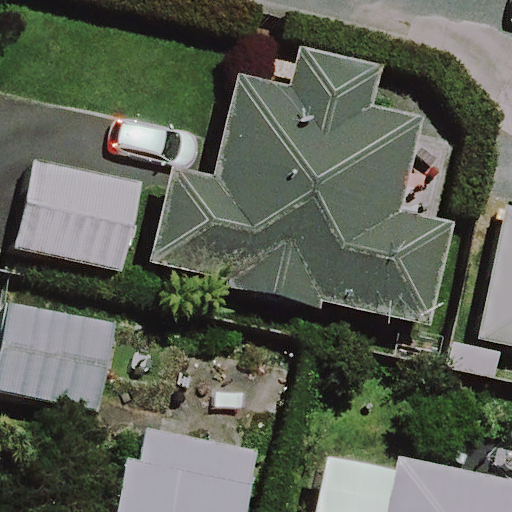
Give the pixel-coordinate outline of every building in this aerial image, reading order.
[(407,101),(285,77),(278,116),(226,105),(207,204),(176,198),(158,289),(412,339),(431,245),(381,235),(407,101)] [(28,183),(12,262),(108,282),(125,202),(28,183)] [(511,193),(510,193),(476,350),(511,358),(511,193)] [(106,327),(0,307),(0,406),(88,423),(106,327)] [(238,511),(249,464),(112,434),(94,511),(238,511)] [(511,511),(511,501),(386,477),(379,511),(511,511)]
